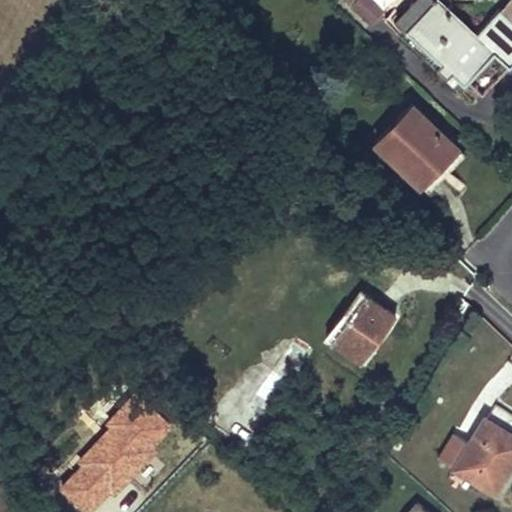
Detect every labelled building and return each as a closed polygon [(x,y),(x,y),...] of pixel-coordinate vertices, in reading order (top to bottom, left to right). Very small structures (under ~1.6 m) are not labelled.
[(379,0),(352,0),(353,0),(373,21),(382,11),(381,10),(385,6),(379,0)] [(415,0),(399,17),(407,25),(436,55),(432,60),(443,70),(448,66),(464,81),(494,52),(508,66),(511,61),(511,20),(498,8),(489,18),(474,33),(439,0),(415,0)] [(511,0),(506,0),(498,8),(511,20),(511,0)] [(399,17),(393,23),(432,60),(436,55),(407,25),(399,17)] [(375,140),(420,183),(457,146),(452,141),(458,136),(445,124),(440,129),(412,102),(375,140)] [(457,146),(420,183),(427,190),(464,153),(457,146)] [(361,289),(326,336),(355,358),(380,325),(385,328),(395,314),(361,289)] [(452,432),(436,457),(492,491),(511,458),(511,433),(483,416),(467,441),(452,432)] [(0,511),(19,511),(22,509),(0,486),(0,511)]
